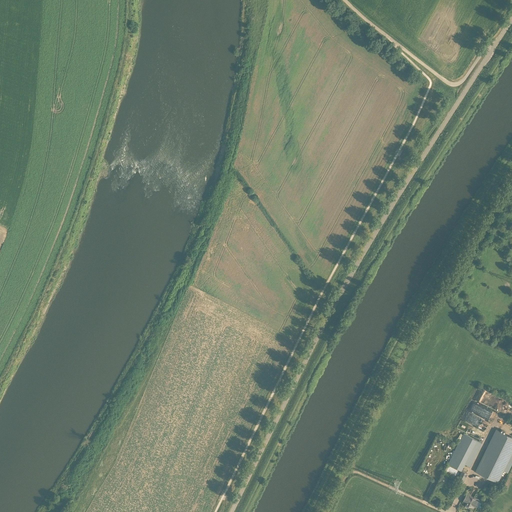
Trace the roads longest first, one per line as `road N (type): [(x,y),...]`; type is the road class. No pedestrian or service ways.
road 1 (tertiary): [(231,511),(334,307),(495,44)]
road 2 (track): [(0,382),(80,201),(119,75),(127,0)]
road 3 (unclassified): [(495,44),(451,85),(343,0)]
road 4 (track): [(437,508),(356,473),(331,511)]
